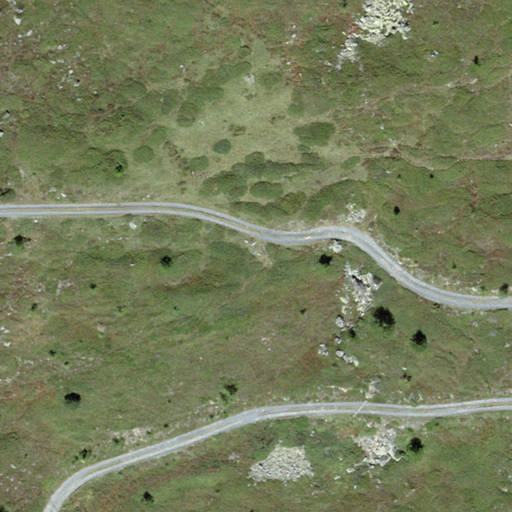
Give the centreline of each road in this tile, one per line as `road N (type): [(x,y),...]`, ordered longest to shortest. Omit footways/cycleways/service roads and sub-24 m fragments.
road 1 (track): [(511,306),(417,290),(338,234),(266,237),(159,208),(0,212)]
road 2 (track): [(43,511),(71,480),(237,419),(511,403)]
